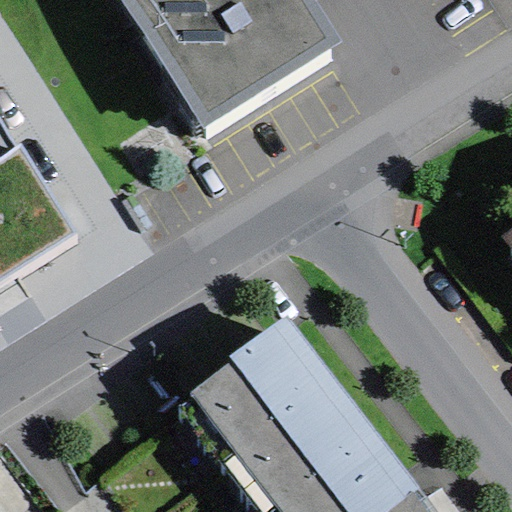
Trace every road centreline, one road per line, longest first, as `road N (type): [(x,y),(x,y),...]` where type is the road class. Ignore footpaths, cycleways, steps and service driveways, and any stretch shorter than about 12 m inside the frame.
road 1 (unclassified): [(311,189),(0,384)]
road 2 (residential): [(511,468),(359,270),(311,189)]
road 3 (unclassified): [(511,62),(311,189)]
road 4 (unknown): [(448,102),(380,0)]
